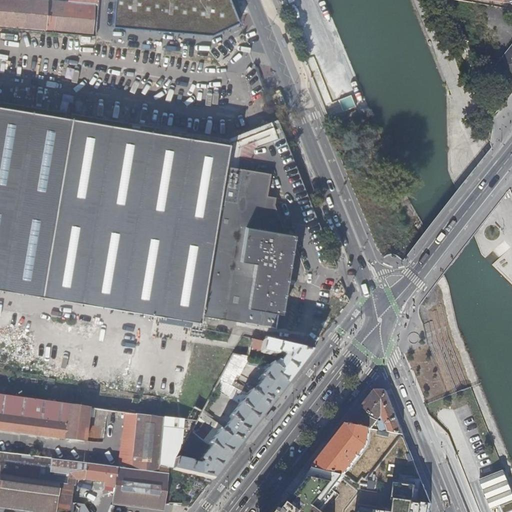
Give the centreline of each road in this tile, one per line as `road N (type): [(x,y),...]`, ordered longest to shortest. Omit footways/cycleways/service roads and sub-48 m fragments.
road 1 (secondary): [(378,320),(252,0)]
road 2 (primary): [(378,320),(232,511)]
road 3 (primary): [(511,153),(378,320)]
road 4 (residential): [(451,511),(378,320)]
road 5 (unknown): [(258,15),(209,36),(132,38),(110,29),(111,0)]
road 6 (unknown): [(105,316),(90,350),(29,338),(28,304)]
